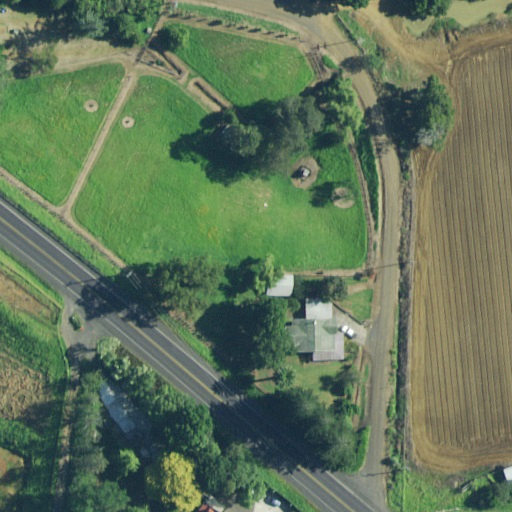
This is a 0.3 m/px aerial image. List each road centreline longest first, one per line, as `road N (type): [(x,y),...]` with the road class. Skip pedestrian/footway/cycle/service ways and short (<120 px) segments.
road 1 (unclassified): [(355,511),(372,471),(382,202),(373,131),(339,53),(310,26),(245,0)]
road 2 (primary): [(0,217),(352,511)]
